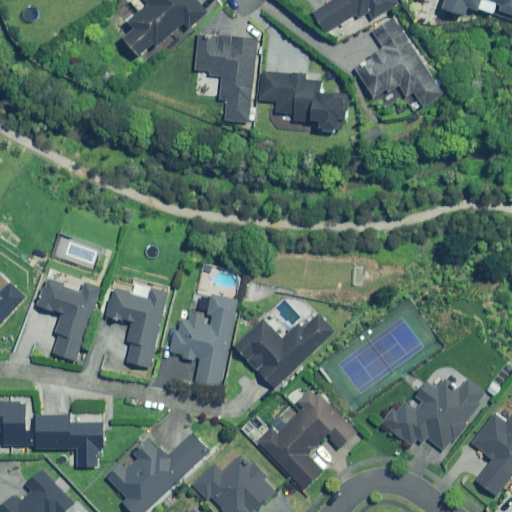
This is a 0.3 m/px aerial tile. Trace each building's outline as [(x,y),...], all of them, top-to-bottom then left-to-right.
[(146,0),(151,5),(130,23),(137,30),(126,40),(141,58),(156,45),(158,47),(185,24),(190,30),(208,14),(196,0),(146,0)] [(336,0),(315,13),(328,35),(330,34),(336,45),(399,7),(395,0),(336,0)] [(511,0),(446,0),(445,6),(467,13),(469,5),(480,8),(482,0),(491,0),(500,3),(496,14),(511,19),(511,0)] [(405,96),(407,99),(416,93),(425,108),(444,95),(395,18),(373,32),(387,53),(358,72),(375,99),(388,91),(390,94),(400,88),(405,96)] [(258,41),(200,35),(197,71),(225,74),(222,100),(230,101),(228,121),(250,123),(258,41)] [(306,75),(262,73),(261,101),(279,101),(278,114),(295,114),(295,121),(322,123),(322,132),(339,133),(340,120),(348,120),(349,96),(321,95),(322,82),(306,81),(306,75)] [(65,286),(49,280),(40,307),(63,315),(56,334),(60,336),(54,354),(76,361),(101,289),(86,284),(82,294),(64,288),(65,286)] [(0,326),(27,299),(12,284),(1,294),(0,292),(0,326)] [(168,294),(152,290),(150,299),(115,291),(108,316),(134,323),(129,343),(133,344),(128,363),(150,368),(168,294)] [(238,299),(213,294),(208,319),(179,313),(171,352),(183,355),(183,358),(200,361),(195,385),(219,390),(238,299)] [(335,333),(320,316),(304,331),(300,325),(283,341),(264,320),(236,347),(276,389),(335,333)] [(488,396),(468,382),(460,393),(446,383),(439,391),(427,382),(416,398),(424,403),(418,412),(406,403),(399,413),(393,409),(382,424),(414,446),(418,440),(424,444),(428,440),(446,453),(488,396)] [(28,404),(0,402),(0,434),(7,435),(6,448),(79,450),(79,467),(98,468),(98,451),(104,451),(105,425),(72,423),(72,417),(28,416),(28,404)] [(332,433),(307,407),(283,431),(277,425),(259,442),(305,490),(323,472),(307,456),(332,433)] [(511,417),(507,424),(495,415),(473,444),(495,460),(478,482),(498,496),(511,477),(511,417)] [(148,511),(212,452),(194,434),(169,458),(161,449),(158,451),(150,442),(135,457),(139,461),(129,471),(122,465),(109,478),(128,499),(124,502),(133,511),(148,511)] [(249,469),(239,459),(223,474),(215,466),(193,487),(207,502),(210,499),(222,511),(256,511),(255,511),(275,492),(265,482),(268,479),(254,464),(249,469)]
